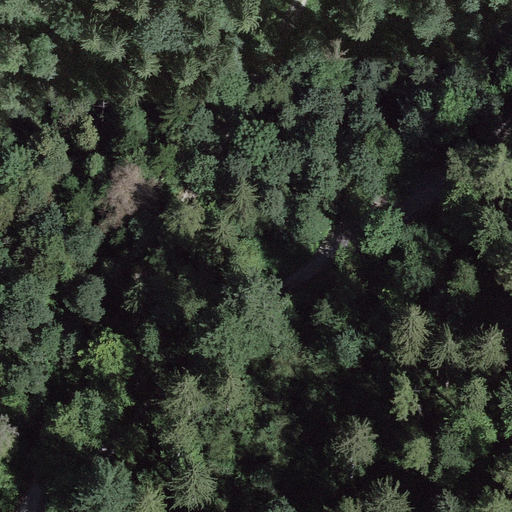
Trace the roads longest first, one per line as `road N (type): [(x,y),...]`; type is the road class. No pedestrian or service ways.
road 1 (track): [(511,117),(422,201),(265,293),(42,511)]
road 2 (track): [(33,511),(65,403),(287,0)]
